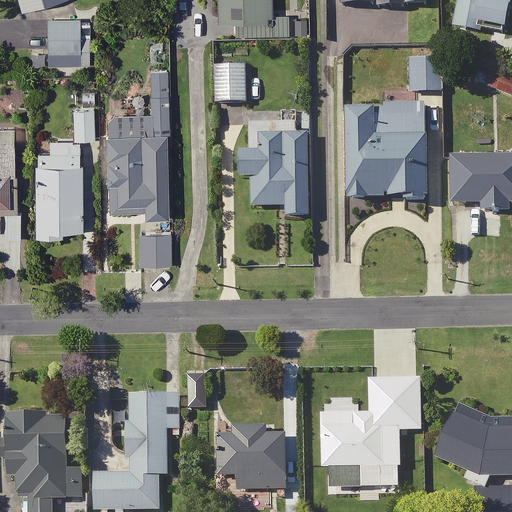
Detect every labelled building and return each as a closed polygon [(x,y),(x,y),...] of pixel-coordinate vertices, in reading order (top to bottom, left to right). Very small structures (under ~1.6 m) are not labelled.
[(59,0),(21,0),(24,10),(59,0)] [(275,13),(274,0),(220,0),(221,21),(236,21),(236,38),(290,38),(290,13),(275,13)] [(511,19),(511,0),(462,0),(457,30),(481,34),(482,29),(510,34),(511,19)] [(81,36),(81,17),(51,17),(51,49),(32,49),(32,65),(91,65),(91,36),(81,36)] [(445,31),(422,30),(422,55),(444,55),(445,31)] [(443,59),(418,58),(416,95),(441,96),(443,59)] [(247,105),(249,67),(221,66),(219,104),(247,105)] [(170,124),(171,68),(153,68),(152,124),(170,124)] [(83,89),(83,109),(75,109),(76,138),(97,138),(96,109),(96,89),(83,89)] [(430,117),(353,115),(350,200),(428,202),(430,117)] [(274,139),(274,125),(252,125),(253,155),(244,155),(245,180),(254,180),(255,208),(289,208),(289,220),(313,220),(313,138),(274,139)] [(0,210),(7,211),(8,238),(23,237),(20,127),(10,128),(0,127),(0,210)] [(173,216),(169,133),(109,135),(112,211),(148,209),(148,217),(173,216)] [(84,230),(85,142),(39,141),(38,236),(64,236),(64,229),(84,230)] [(511,204),(511,157),(454,158),(454,206),(483,205),(483,214),(511,214),(511,205),(511,204)] [(174,234),(141,233),(141,263),(173,264),(174,234)] [(57,384),(41,384),(41,394),(35,394),(34,405),(56,405),(57,384)] [(170,409),(181,409),(181,395),(130,395),(130,475),(97,475),(97,511),(162,511),(162,477),(171,477),(171,431),(181,431),(181,416),(170,416),(170,409)] [(511,421),(494,419),(458,405),(436,460),(470,473),(467,480),(487,489),(492,477),(511,477),(511,421)] [(334,470),(334,485),(310,485),(311,511),(335,511),(335,491),(364,490),(364,498),(388,497),(387,456),(404,456),(403,426),(382,427),(382,416),(324,418),(326,470),(334,470)] [(70,421),(12,419),(9,479),(21,479),(20,501),(34,501),(33,511),(53,511),(54,500),(82,501),(83,473),(68,472),(70,421)] [(269,436),(269,428),(239,427),(238,439),(223,438),(222,478),(241,478),(241,490),(287,491),(288,436),(269,436)]
